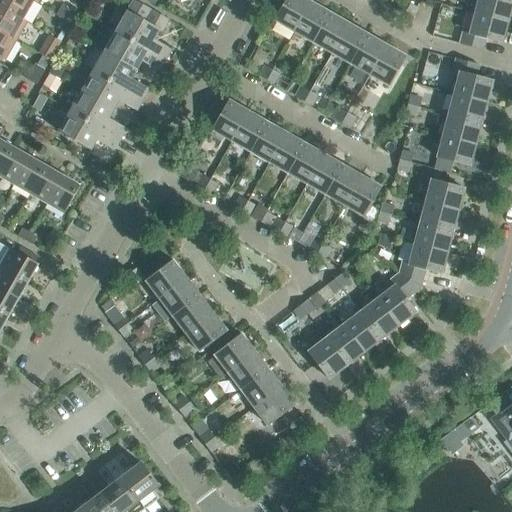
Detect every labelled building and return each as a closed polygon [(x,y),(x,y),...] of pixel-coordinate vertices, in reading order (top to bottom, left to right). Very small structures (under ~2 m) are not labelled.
[(33,1),(31,0),(0,0),(0,6),(23,19),(33,1)] [(133,0),(127,11),(115,32),(165,60),(171,50),(154,40),(159,31),(162,33),(169,21),(133,0)] [(311,2),(306,0),(285,0),(274,21),(294,32),(311,2)] [(399,0),(395,9),(413,20),(419,9),(403,0),(399,0)] [(508,22),(511,4),(511,0),(509,0),(477,0),(474,13),(508,22)] [(329,13),(311,2),(294,32),(312,43),(329,13)] [(27,21),(23,19),(0,6),(0,30),(12,37),(16,39),(27,21)] [(86,9),(84,13),(96,20),(101,12),(96,9),(94,13),(86,9)] [(68,10),(63,18),(71,23),(76,14),(68,10)] [(312,43),(331,53),(348,24),(329,13),(312,43)] [(502,43),(508,22),(474,13),(469,34),(462,32),(459,44),(482,50),(485,39),(502,43)] [(71,23),(63,18),(58,29),(65,33),(71,23)] [(367,34),(348,24),(331,53),(350,64),(367,34)] [(16,39),(12,37),(0,30),(0,57),(4,60),(16,39)] [(165,60),(115,32),(104,52),(136,70),(141,61),(159,71),(165,60)] [(350,64),(369,75),(386,45),(367,34),(350,64)] [(40,53),(43,55),(51,59),(61,41),(50,35),(40,53)] [(61,53),(68,57),(72,50),(65,45),(61,53)] [(405,56),(386,45),(369,75),(388,86),(405,56)] [(136,70),(104,52),(93,71),(143,100),(149,89),(131,79),(136,70)] [(39,81),(51,59),(43,55),(37,65),(35,64),(28,75),(39,81)] [(492,81),(475,76),(479,65),(455,59),(452,71),(459,72),(453,93),(487,102),(492,81)] [(56,62),(50,72),(58,77),(64,67),(56,62)] [(257,75),(266,81),(272,70),(263,65),(257,75)] [(281,76),(272,70),(266,81),(275,86),(281,76)] [(93,71),(81,91),(114,110),(119,100),(137,110),(143,100),(93,71)] [(56,77),(49,73),(43,84),(50,88),(56,77)] [(295,97),(304,102),(309,92),(301,87),(295,97)] [(108,119),(114,110),(81,91),(70,111),(120,139),(126,129),(108,119)] [(319,97),(309,92),(304,102),(313,107),(319,97)] [(448,114),(481,123),(487,102),(453,93),(448,114)] [(410,95),(408,104),(419,107),(421,98),(410,95)] [(248,112),(229,100),(212,130),(231,141),(248,112)] [(416,118),(419,107),(408,104),(405,115),(416,118)] [(341,124),(347,113),(338,108),(332,119),(341,124)] [(114,150),(120,139),(70,111),(58,132),(90,150),(96,140),(114,150)] [(250,152),(267,122),(248,112),(231,141),(250,152)] [(356,118),(347,113),(341,124),(350,129),(356,118)] [(442,136),(476,144),(481,123),(448,114),(442,136)] [(267,122),(250,152),(269,163),(286,133),(267,122)] [(0,130),(1,129),(0,129),(0,168),(12,147),(0,140),(0,130)] [(286,133),(269,163),(287,174),(304,144),(286,133)] [(434,170),(450,175),(453,162),(470,166),(476,144),(442,136),(437,157),(438,158),(434,170)] [(65,148),(74,153),(78,147),(68,141),(65,148)] [(304,144),(287,174),(306,184),(323,155),(304,144)] [(0,168),(0,176),(13,184),(29,157),(12,147),(0,168)] [(401,152),(399,160),(411,163),(413,155),(401,152)] [(325,195),(342,165),(323,155),(306,184),(325,195)] [(46,166),(29,157),(13,184),(30,194),(46,166)] [(399,160),(397,169),(408,172),(411,163),(399,160)] [(344,206),(361,176),(342,165),(325,195),(344,206)] [(30,194),(47,203),(62,176),(46,166),(30,194)] [(197,173),(187,167),(181,177),(192,183),(197,173)] [(195,185),(203,190),(209,179),(201,175),(195,185)] [(47,203),(64,213),(80,186),(62,176),(47,203)] [(380,187),(361,176),(344,206),(363,217),(380,187)] [(209,179),(203,190),(213,195),(219,185),(209,179)] [(431,180),(425,202),(458,210),(464,188),(431,180)] [(233,207),(241,211),(247,201),(238,196),(233,207)] [(247,201),(241,211),(251,217),(256,207),(247,201)] [(382,202),(379,212),(391,215),(393,205),(382,202)] [(453,232),(458,210),(425,202),(419,223),(453,232)] [(388,225),(391,215),(379,212),(376,222),(388,225)] [(270,228),(279,233),(284,223),(276,218),(270,228)] [(284,223),(279,233),(288,238),(294,228),(284,223)] [(447,253),(453,232),(419,223),(414,244),(447,253)] [(17,237),(25,241),(30,233),(22,229),(17,237)] [(37,237),(30,233),(25,241),(33,245),(37,237)] [(308,249),(316,254),(322,244),(313,239),(308,249)] [(0,264),(0,265),(28,280),(37,264),(34,262),(38,256),(20,246),(17,252),(10,248),(9,249),(0,243),(0,264)] [(322,244),(316,254),(326,260),(332,249),(322,244)] [(441,274),(447,253),(414,244),(409,264),(402,262),(399,273),(420,287),(425,270),(441,274)] [(145,281),(159,299),(186,278),(173,260),(145,281)] [(0,286),(18,297),(28,280),(0,265),(0,264),(0,286)] [(136,269),(127,275),(134,284),(142,277),(136,269)] [(350,282),(343,273),(335,278),(343,288),(350,282)] [(399,273),(390,280),(394,286),(378,298),(398,325),(416,312),(405,298),(420,287),(399,273)] [(200,296),(186,278),(159,299),(172,316),(200,296)] [(343,288),(335,278),(326,286),(333,295),(343,288)] [(18,297),(0,286),(0,309),(9,314),(18,297)] [(172,316),(185,334),(213,313),(200,296),(172,316)] [(378,298),(360,311),(381,339),(398,325),(378,298)] [(308,299),(301,305),(308,315),(315,309),(308,299)] [(104,313),(114,305),(110,301),(100,308),(104,313)] [(300,321),(308,315),(301,305),(292,311),(300,321)] [(0,309),(0,329),(9,314),(0,309)] [(364,352),(381,339),(360,311),(343,325),(364,352)] [(213,313),(185,334),(199,352),(226,331),(213,313)] [(112,322),(118,331),(127,323),(121,315),(112,322)] [(127,323),(118,331),(124,339),(134,332),(127,323)] [(346,365),(364,352),(343,325),(326,338),(346,365)] [(241,334),(214,355),(228,373),(255,352),(241,334)] [(329,379),(346,365),(326,338),(308,352),(329,379)] [(138,357),(144,365),(154,358),(147,350),(138,357)] [(228,373),(241,390),(268,369),(255,352),(228,373)] [(154,358),(144,365),(151,374),(160,366),(154,358)] [(254,407),(281,387),(268,369),(241,390),(254,407)] [(281,387),(254,407),(267,425),(295,404),(281,387)] [(173,403),(178,410),(188,403),(182,396),(173,403)] [(178,410),(185,420),(195,412),(188,403),(178,410)] [(511,405),(493,420),(508,439),(511,435),(511,405)] [(199,437),(205,445),(214,437),(208,430),(199,437)] [(440,440),(450,453),(460,445),(450,432),(440,440)] [(205,445),(211,453),(221,446),(214,437),(205,445)] [(138,480),(128,487),(145,509),(159,498),(153,490),(159,485),(141,462),(131,470),(138,480)] [(233,462),(224,470),(231,479),(241,471),(233,462)] [(119,494),(128,487),(138,480),(131,470),(111,485),(119,494)] [(125,511),(140,511),(145,509),(128,487),(119,494),(111,485),(101,492),(116,511),(123,511),(125,511)] [(116,511),(101,492),(91,500),(99,510),(95,511),(116,511)] [(95,511),(99,510),(91,500),(75,511),(95,511)]
